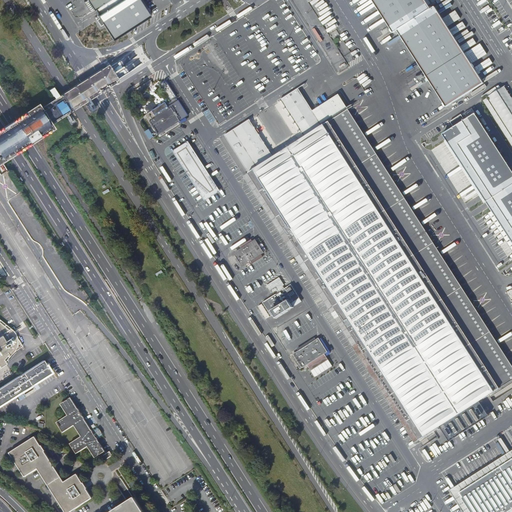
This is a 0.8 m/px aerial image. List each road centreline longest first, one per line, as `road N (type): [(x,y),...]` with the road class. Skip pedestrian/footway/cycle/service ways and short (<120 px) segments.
road 1 (unclassified): [(6,0),(333,511)]
road 2 (unclassified): [(378,511),(76,57)]
road 3 (unclassified): [(76,57),(144,176),(367,511)]
road 4 (motorway): [(263,511),(0,101)]
road 5 (motorway): [(0,128),(217,468)]
road 6 (unclassified): [(7,266),(166,511)]
road 7 (motorway): [(83,306),(217,468)]
